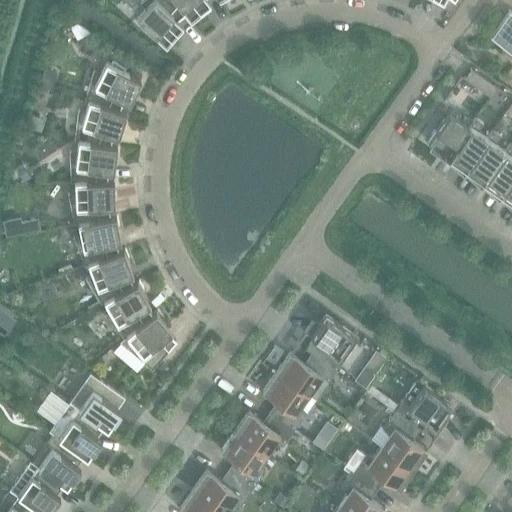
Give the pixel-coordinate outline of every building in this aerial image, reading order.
[(176,0),(141,0),(140,1),(144,7),(136,15),(141,19),(139,22),(149,29),(150,28),(165,41),(166,40),(167,41),(174,34),(173,33),(178,27),(173,22),(186,12),(176,0)] [(176,0),(186,12),(189,17),(191,16),(191,17),(199,10),(199,9),(205,5),(201,0),(176,0)] [(511,53),(510,56),(511,57),(511,11),(508,9),(490,35),(511,51),(511,53)] [(88,98),(120,108),(125,92),(131,95),(135,88),(136,89),(140,79),(139,79),(140,77),(122,69),(123,67),(113,60),(111,63),(105,60),(100,70),(93,68),(84,98),(88,99),(88,98)] [(463,77),(490,96),(496,86),(470,67),(463,77)] [(125,109),(120,108),(88,98),(88,99),(85,109),(78,108),(74,139),(78,139),(78,138),(111,142),(113,126),(120,128),(122,120),(123,121),(126,111),(125,111),(125,109)] [(447,155),(475,116),(474,116),(472,120),(463,114),(460,119),(448,111),(427,141),(447,155)] [(465,168),(493,129),(492,128),(487,136),(478,129),(483,122),(475,116),(447,155),(465,168)] [(482,180),(510,141),(504,148),(495,141),(500,134),(493,129),(465,168),(482,180)] [(116,143),(111,142),(78,138),(78,139),(76,149),(69,150),(70,181),(74,180),(74,179),(107,178),(106,161),(114,162),(115,155),(116,155),(117,145),(116,145),(116,143)] [(500,193),(511,175),(511,142),(510,141),(482,180),(500,193)] [(511,201),(511,175),(500,193),(511,201)] [(77,220),(110,214),(106,197),(113,197),(113,189),(114,189),(114,179),(113,179),(113,178),(107,178),(74,179),(74,180),(74,191),(67,192),(73,222),(77,222),(77,220)] [(13,217),(32,213),(29,198),(10,202),(13,217)] [(87,260),(118,249),(112,233),(119,232),(117,224),(118,224),(117,214),(115,214),(115,213),(110,214),(77,220),(77,222),(79,232),(73,234),(84,263),(87,262),(87,260)] [(103,299),(132,282),(123,267),(130,265),(127,258),(128,257),(125,248),(124,248),(123,247),(118,249),(87,260),(87,262),(91,271),(85,275),(100,302),(104,300),(103,299)] [(125,333),(151,312),(140,299),(146,296),(143,289),(144,288),(138,280),(137,280),(137,279),(132,282),(103,299),(104,300),(109,309),(103,313),(123,337),(126,334),(125,333)] [(126,334),(123,337),(119,341),(128,348),(152,368),(176,340),(162,328),(168,323),(163,317),(164,317),(157,309),(156,310),(155,308),(151,312),(125,333),(126,334)] [(305,347),(314,353),(336,369),(344,357),(358,337),(352,332),(325,313),(317,325),(311,321),(304,330),(313,337),(305,347)] [(336,369),(314,353),(306,364),(289,352),(276,370),(307,393),(315,382),(324,385),(336,369)] [(350,379),(364,389),(374,375),(360,365),(350,379)] [(300,404),(307,393),(276,370),(262,389),(280,402),(272,412),(294,428),(306,411),(300,404)] [(42,391),(61,405),(76,385),(57,371),(42,391)] [(78,408),(103,426),(107,428),(117,414),(113,412),(125,396),(89,371),(68,401),(78,407),(78,408)] [(394,410),(415,426),(424,432),(432,421),(440,427),(447,417),(441,413),(450,402),(423,383),(416,378),(402,398),(394,410)] [(93,441),(103,426),(78,408),(58,436),(52,432),(52,433),(83,455),(86,457),(96,443),(93,441)] [(294,428),(272,412),(265,423),(247,410),(234,429),(266,452),(273,441),(282,444),(294,428)] [(408,436),(415,426),(394,410),(382,427),(388,434),(380,445),(412,467),(425,448),(408,436)] [(313,438),(322,445),(331,434),(321,427),(313,438)] [(258,463),(266,452),(234,429),(221,448),(238,460),(230,471),(252,486),(258,490),(261,486),(256,482),(264,470),(258,463)] [(73,470),(83,455),(52,433),(32,461),(38,465),(37,465),(63,483),(66,486),(76,472),(73,470)] [(399,486),(412,467),(380,445),(373,456),(364,452),(352,469),(374,484),(381,474),(399,486)] [(52,498),(63,483),(37,465),(17,494),(42,511),(47,511),(55,501),(52,498)] [(252,486),(230,471),(223,482),(206,469),(192,488),(224,511),(231,500),(240,503),(252,486)] [(366,495),(374,484),(352,469),(340,486),(346,493),(339,504),(350,511),(380,511),(384,507),(366,495)] [(42,511),(17,494),(9,488),(0,500),(0,511),(42,511)] [(222,511),(224,511),(192,488),(179,507),(185,511),(222,511)]
